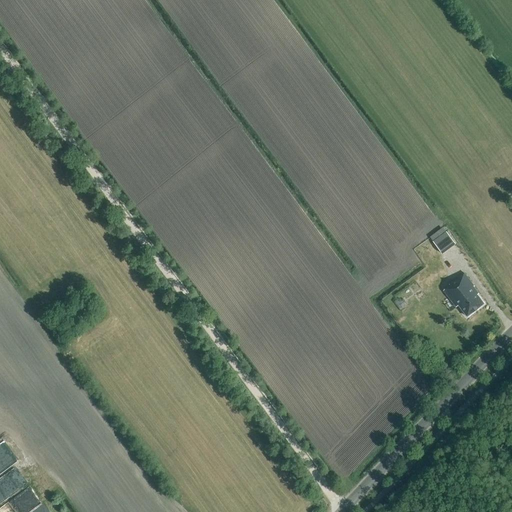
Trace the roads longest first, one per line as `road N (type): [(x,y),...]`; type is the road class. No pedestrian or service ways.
road 1 (track): [(343,510),(0,47)]
road 2 (tertiary): [(342,511),(511,335)]
